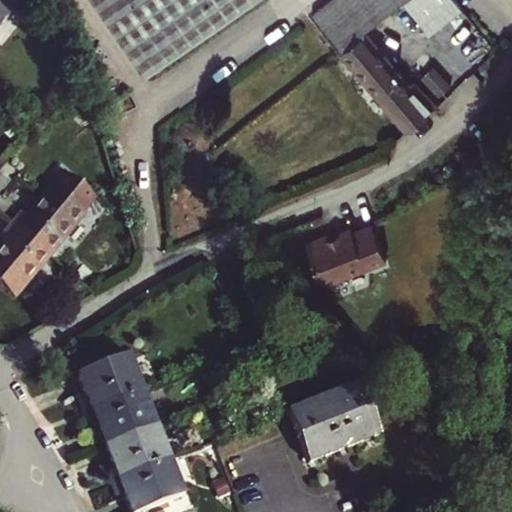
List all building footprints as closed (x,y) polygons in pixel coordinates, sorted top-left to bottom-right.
[(0,0),(0,17),(13,3),(8,0),(0,0)] [(89,0),(150,82),(260,0),(89,0)] [(411,0),(436,30),(467,4),(463,0),(330,0),(315,13),(320,19),(347,51),(369,32),(407,0),(411,0)] [(0,17),(0,26),(16,6),(13,3),(0,17)] [(412,126),(438,103),(417,79),(413,83),(369,32),(347,51),(412,126)] [(436,63),(425,73),(441,92),(453,82),(436,63)] [(13,224),(53,257),(87,215),(54,186),(30,215),(24,211),(13,224)] [(323,285),(389,260),(374,220),(351,228),(349,224),(306,240),(323,285)] [(0,250),(0,282),(19,298),(53,257),(13,224),(3,236),(8,241),(0,250)] [(242,278),(249,294),(270,284),(264,268),(242,278)] [(257,308),(276,301),(271,289),(252,297),(257,308)] [(93,408),(144,388),(129,353),(80,373),(93,408)] [(309,461),(382,433),(362,383),(290,411),(309,461)] [(107,443),(157,423),(144,388),(93,408),(107,443)] [(121,478),(171,458),(157,423),(107,443),(121,478)] [(133,511),(134,511),(185,493),(171,458),(121,478),(133,511)]
